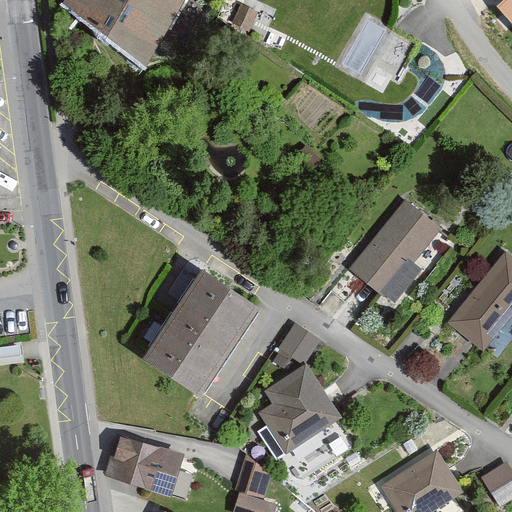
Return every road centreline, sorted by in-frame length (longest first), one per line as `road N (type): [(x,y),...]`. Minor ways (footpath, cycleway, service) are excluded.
road 1 (residential): [(35,134),(511,450)]
road 2 (secondary): [(87,511),(35,134)]
road 3 (secondary): [(35,134),(20,0)]
